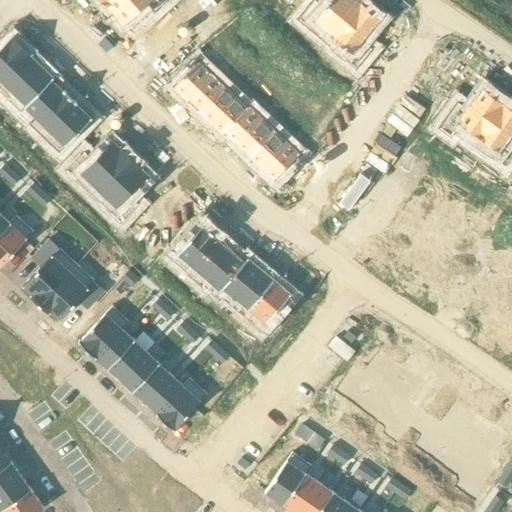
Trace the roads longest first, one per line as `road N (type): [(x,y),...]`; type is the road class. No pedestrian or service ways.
road 1 (residential): [(296,238),(195,157),(37,0)]
road 2 (residential): [(450,20),(296,238)]
road 3 (residential): [(198,480),(159,456),(0,312)]
road 4 (residential): [(198,480),(361,280)]
road 5 (residential): [(511,383),(361,280)]
road 6 (residential): [(0,393),(79,511)]
